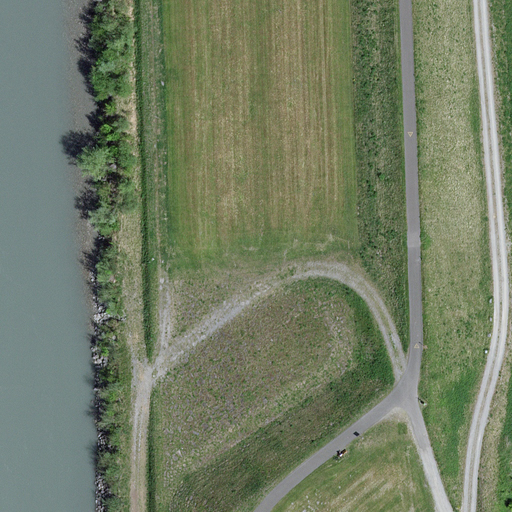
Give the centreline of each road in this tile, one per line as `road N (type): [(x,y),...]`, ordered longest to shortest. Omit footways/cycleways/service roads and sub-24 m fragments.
road 1 (track): [(484,0),(508,279),(476,511)]
road 2 (track): [(143,511),(144,433),(158,369),(270,281),(312,267),(344,269),(373,294),(408,391)]
road 3 (track): [(408,391),(453,511)]
